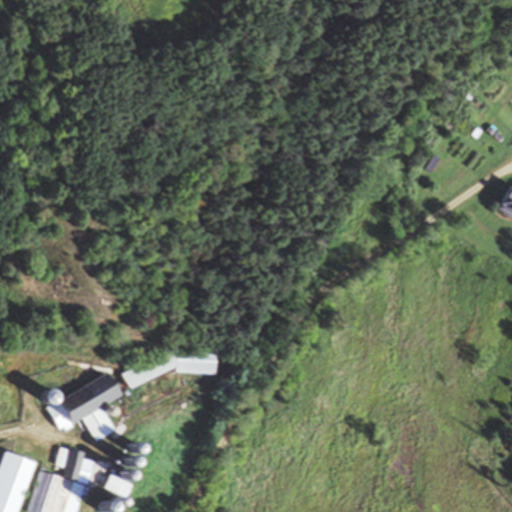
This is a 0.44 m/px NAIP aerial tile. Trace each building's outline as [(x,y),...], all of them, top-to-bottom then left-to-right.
[(474,96),(457,97),(458,112),(475,111),(474,96)] [(459,130),(463,124),(474,131),(470,137),(459,130)] [(511,218),(494,206),(509,184),(511,185),(511,218)] [(129,385),(124,374),(172,351),(214,353),(212,373),(174,371),(174,364),(129,385)] [(44,406),(108,368),(121,392),(98,406),(112,429),(93,440),(79,415),(57,428),(44,406)] [(54,391),(54,393),(54,395),(53,397),(51,399),(49,400),(47,400),(45,400),(42,399),(41,397),(40,395),(40,392),(40,390),(42,388),(44,386),(46,386),(49,386),(51,387),(52,389),(54,391)] [(114,408),(114,410),(114,412),(113,413),(111,414),(110,415),(108,415),(106,414),(105,413),(104,412),(103,410),(103,408),(104,406),(106,405),(107,404),(109,404),(111,404),(112,405),(113,407),(114,408)] [(137,449),(137,451),(135,453),(134,454),(132,455),(130,454),(128,454),(126,452),(125,451),(125,448),(125,446),(126,445),(128,443),(130,442),(132,442),(134,443),(135,444),(137,446),(137,447),(137,449)] [(56,446),(80,453),(78,458),(91,462),(84,485),(81,484),(73,511),(31,511),(24,510),(37,467),(60,473),(60,471),(50,468),(56,446)] [(1,451),(0,453),(0,511),(12,511),(31,461),(1,451)] [(131,459),(132,461),(132,463),(131,465),(129,466),(127,467),(125,467),(123,467),(122,466),(121,464),(120,462),(120,460),(120,459),(121,457),(123,456),(125,455),(127,455),(129,456),(130,457),(131,459)] [(127,474),(126,476),(125,477),(123,478),(121,478),(120,478),(118,477),(117,476),(116,474),(116,472),(116,471),(117,469),(119,468),(120,467),(122,467),(124,468),(125,469),(127,470),(127,472),(127,474)] [(103,489),(123,497),(129,483),(108,475),(103,489)] [(116,504),(116,502),(117,501),(116,499),(116,497),(114,496),(113,495),(111,495),(109,495),(107,496),(106,498),(105,500),(105,502),(106,503),(107,505),(109,506),(111,506),(112,506),(114,505),(116,504)]
